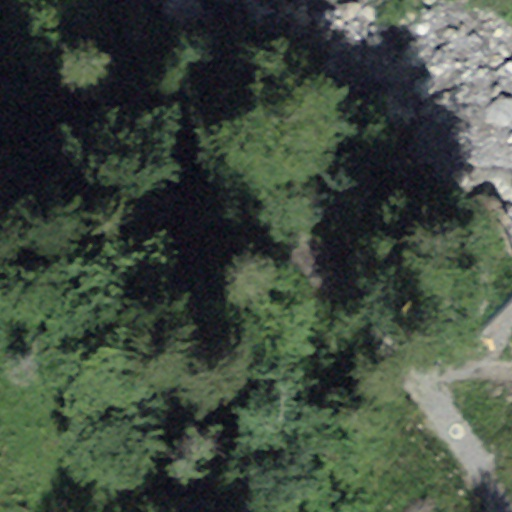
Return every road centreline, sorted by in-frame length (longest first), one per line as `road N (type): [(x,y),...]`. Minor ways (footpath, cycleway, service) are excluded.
road 1 (track): [(0,61),(114,80),(433,383)]
road 2 (track): [(433,383),(509,511)]
